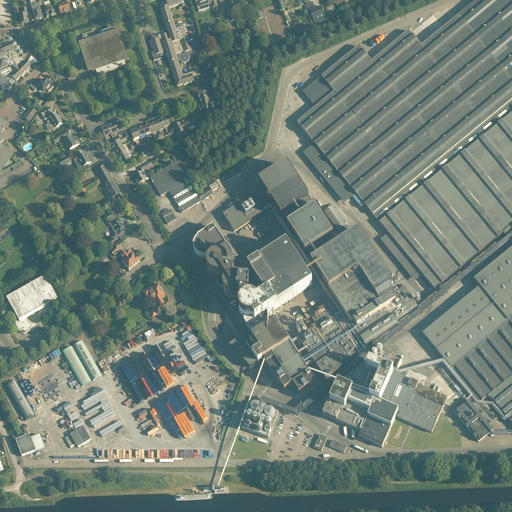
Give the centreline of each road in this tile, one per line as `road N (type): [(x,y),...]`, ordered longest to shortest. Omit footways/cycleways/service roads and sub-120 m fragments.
road 1 (track): [(0,489),(67,472),(388,482),(511,468)]
road 2 (unclassified): [(0,359),(95,306),(157,256),(158,244),(118,177)]
road 3 (residential): [(29,165),(11,146),(11,101),(49,61)]
